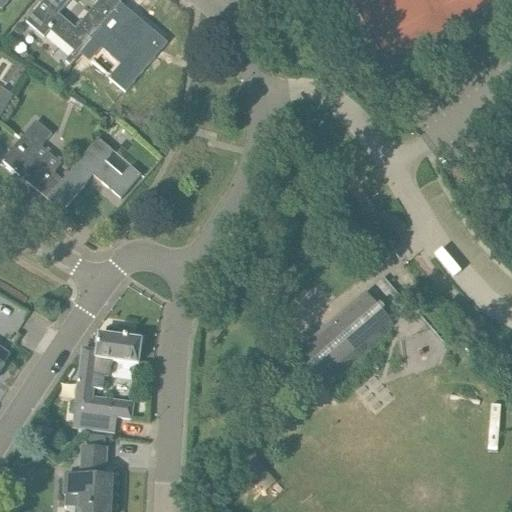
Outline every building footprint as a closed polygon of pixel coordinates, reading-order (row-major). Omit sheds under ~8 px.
[(10,0),(0,0),(0,10),(2,11),(10,0)] [(101,0),(75,31),(57,16),(70,0),(44,0),(25,22),(44,39),(49,33),(73,53),(65,63),(70,67),(92,42),(122,7),(114,0),(101,0)] [(125,94),(167,45),(122,7),(92,42),(120,66),(109,80),(125,94)] [(0,92),(0,118),(13,97),(2,90),(0,92)] [(80,113),(85,106),(71,97),(67,104),(80,113)] [(48,201),(63,182),(54,174),(61,165),(41,148),(51,136),(36,123),(2,162),(48,201)] [(122,201),(142,177),(99,140),(95,144),(63,182),(48,201),(62,213),(94,177),(122,201)] [(328,212),(335,200),(327,194),(319,206),(328,212)] [(326,385),(394,326),(366,295),(298,353),(326,385)] [(138,339),(128,335),(127,337),(124,337),(124,339),(99,336),(97,351),(83,350),(73,429),(114,435),(117,419),(131,421),(133,405),(92,399),(95,376),(101,377),(101,378),(108,379),(108,378),(109,378),(111,372),(110,371),(113,362),(138,365),(141,341),(138,341),(138,339)] [(0,372),(5,365),(4,364),(11,355),(0,347),(0,372)] [(106,468),(107,450),(81,449),(80,477),(64,477),(63,498),(65,498),(65,509),(77,510),(77,511),(111,511),(113,479),(101,479),(102,468),(106,468)]
